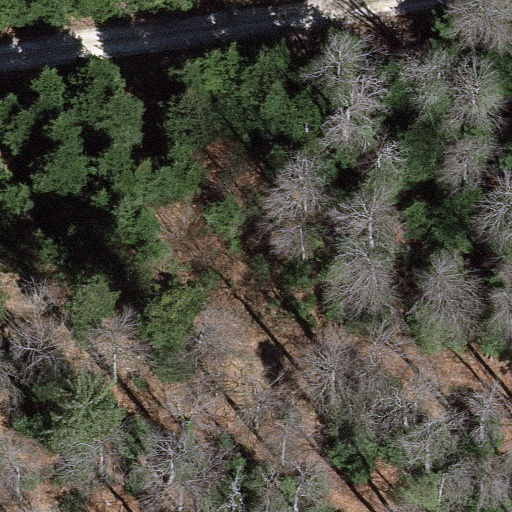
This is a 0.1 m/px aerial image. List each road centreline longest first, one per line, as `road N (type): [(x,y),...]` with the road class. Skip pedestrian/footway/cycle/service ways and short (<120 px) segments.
road 1 (track): [(0,298),(511,368)]
road 2 (track): [(387,0),(0,51)]
